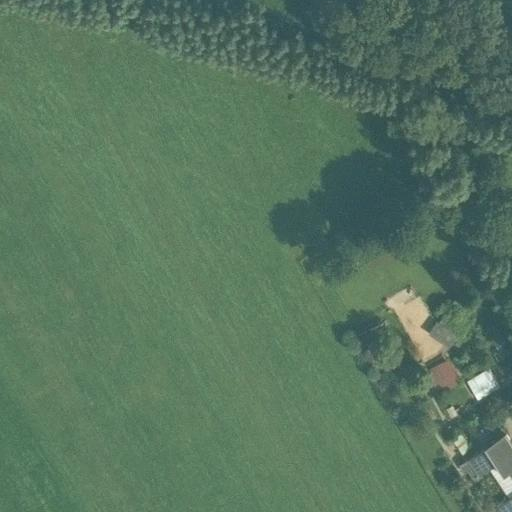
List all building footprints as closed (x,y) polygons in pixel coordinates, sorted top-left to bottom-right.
[(463,329),(443,313),(427,333),(447,349),(463,329)] [(425,370),(438,394),(450,387),(437,363),(425,370)] [(478,397),(501,384),(490,365),(467,378),(478,397)] [(466,459),(467,460),(459,465),(465,473),(468,471),(471,477),(476,473),(477,475),(495,463),(501,473),(506,470),(511,479),(511,494),(486,511),(511,511),(511,441),(506,432),(466,459)] [(452,445),(456,441),(463,451),(469,447),(459,433),(453,437),(449,440),(452,445)]
